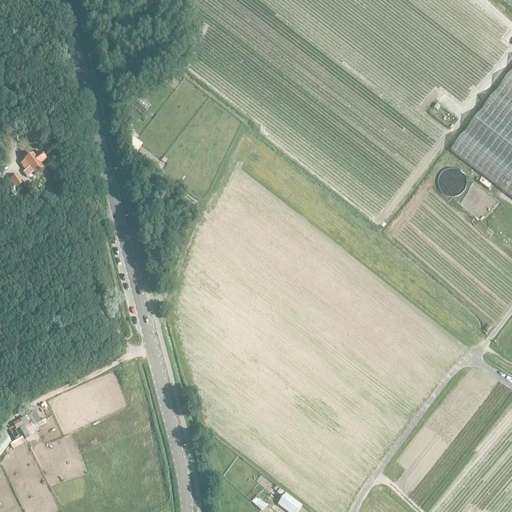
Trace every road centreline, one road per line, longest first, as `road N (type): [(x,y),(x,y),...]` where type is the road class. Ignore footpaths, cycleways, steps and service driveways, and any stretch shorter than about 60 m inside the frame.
road 1 (tertiary): [(186,511),(62,0)]
road 2 (unknown): [(135,352),(78,156),(0,32)]
